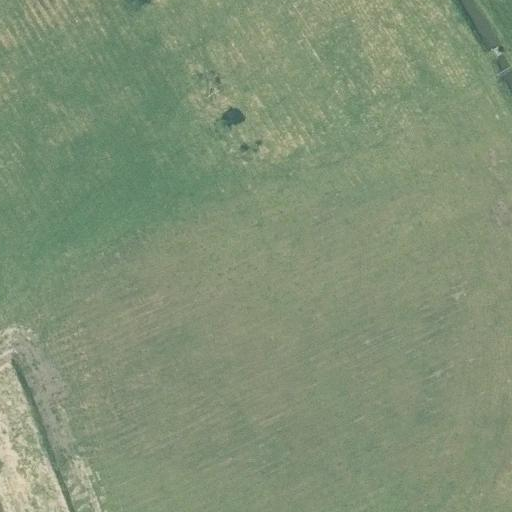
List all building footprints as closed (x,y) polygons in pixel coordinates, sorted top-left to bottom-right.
[(27,42),(7,53),(26,86),(45,74),(27,42)] [(7,53),(0,57),(0,81),(8,96),(10,96),(9,95),(26,86),(7,53)] [(0,81),(0,101),(8,96),(0,81)] [(116,87),(82,107),(92,125),(127,106),(116,87)] [(127,106),(92,125),(102,142),(136,122),(127,106)] [(136,122),(102,142),(111,158),(146,139),(136,122)] [(69,127),(61,132),(65,141),(74,136),(69,127)] [(33,135),(0,153),(0,160),(12,182),(57,156),(50,144),(41,149),(33,135)] [(74,136),(65,141),(70,149),(79,144),(74,136)] [(58,139),(50,144),(57,156),(65,152),(58,139)] [(146,139),(111,158),(121,175),(155,155),(146,139)] [(65,152),(57,156),(64,168),(72,164),(65,152)] [(155,155),(121,175),(130,191),(164,172),(155,155)] [(57,156),(12,182),(26,207),(62,186),(55,173),(64,168),(57,156)] [(88,160),(79,165),(84,174),(93,169),(88,160)] [(93,169),(84,174),(89,182),(98,177),(93,169)] [(164,172),(130,191),(141,209),(175,190),(164,172)] [(62,186),(26,207),(41,232),(86,206),(79,194),(70,199),(62,186)] [(86,190),(79,194),(86,206),(93,202),(86,190)] [(107,193),(98,198),(103,207),(112,202),(107,193)] [(93,202),(86,206),(93,218),(100,214),(93,202)] [(112,202),(103,207),(108,215),(116,210),(112,202)] [(86,206),(41,232),(55,258),(91,237),(84,224),(93,218),(86,206)]
